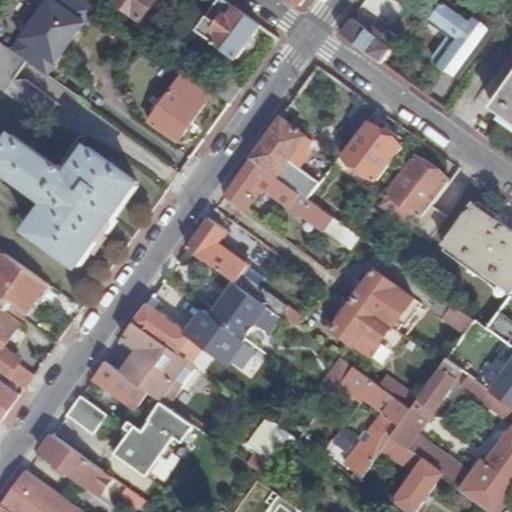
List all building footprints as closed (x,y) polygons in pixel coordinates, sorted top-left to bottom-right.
[(57,64),(98,8),(93,5),(86,0),(51,0),(23,40),(57,64)] [(153,27),(170,2),(171,1),(169,0),(121,0),(120,2),(153,27)] [(185,13),(195,0),(171,0),(171,1),(170,2),(185,13)] [(239,59),(263,27),(225,0),(220,0),(198,30),(239,59)] [(421,0),(394,0),(411,13),(421,0)] [(453,34),(466,14),(448,1),(434,20),(453,34)] [(480,8),(472,19),(493,32),(500,22),(480,8)] [(472,19),(466,14),(453,34),(435,59),(461,78),(493,32),(472,19)] [(389,46),(354,20),(343,36),(384,65),(398,46),(392,42),(389,46)] [(15,52),(49,77),(57,64),(23,40),(15,52)] [(233,103),(251,77),(240,70),(232,71),(222,83),(216,79),(210,87),(216,91),(233,103)] [(216,91),(210,87),(188,71),(152,123),(180,143),(216,91)] [(511,83),(494,109),(511,121),(511,83)] [(370,122),(379,110),(367,101),(351,125),(362,133),(370,122)] [(306,136),(283,118),(253,160),(278,178),(287,165),(294,170),(313,144),(305,138),(306,136)] [(380,182),(405,148),(370,122),(362,133),(345,155),(380,182)] [(79,266),(138,183),(90,148),(69,176),(14,137),(0,156),(0,167),(50,203),(31,230),(79,266)] [(416,228),(451,182),(417,156),(389,193),(392,195),(385,204),(416,228)] [(327,232),(335,219),(311,201),(278,178),(253,160),(241,176),(234,186),(255,201),(265,189),(327,232)] [(255,201),(234,186),(227,196),(247,212),(255,201)] [(511,292),(511,228),(477,204),(448,245),(511,292)] [(228,232),(211,219),(202,231),(190,247),(239,283),(286,318),(291,322),(297,313),(245,275),(250,266),(220,244),(228,232)] [(354,251),(362,239),(347,227),(335,219),(327,232),(354,251)] [(0,300),(25,318),(48,286),(7,256),(0,265),(0,300)] [(377,272),(355,301),(393,328),(395,330),(416,300),(377,272)] [(286,318),(239,283),(214,316),(248,341),(259,325),(274,336),(286,318)] [(466,334),(476,320),(455,305),(454,306),(443,298),(435,309),(446,317),(445,318),(466,334)] [(160,304),(153,299),(136,322),(190,361),(191,361),(204,343),(157,309),(160,304)] [(393,328),(355,301),(335,330),(373,357),(393,328)] [(511,345),(511,309),(507,306),(490,330),(492,331),(511,345)] [(0,370),(26,390),(37,376),(22,365),(17,362),(9,349),(7,347),(13,338),(20,329),(22,325),(0,308),(0,370)] [(214,316),(206,310),(196,325),(202,333),(216,343),(211,349),(231,363),(248,341),(214,316)] [(467,366),(492,331),(490,330),(476,320),(466,334),(448,360),(464,371),(467,374),(471,369),(467,366)] [(190,361),(136,322),(124,338),(140,350),(135,357),(148,366),(136,383),(159,400),(162,402),(166,397),(190,361)] [(26,333),(20,329),(13,338),(18,343),(26,333)] [(17,362),(22,365),(24,360),(9,349),(17,362)] [(494,511),(511,487),(511,435),(491,464),(486,460),(472,480),(465,476),(468,472),(419,437),(458,382),(457,381),(464,371),(448,360),(443,366),(420,399),(412,410),(394,436),(443,472),(442,475),(444,477),(492,511),(494,511)] [(354,367),(347,362),(323,394),(330,400),(341,386),(354,367)] [(136,383),(107,363),(96,379),(139,410),(147,399),(155,405),(159,400),(136,383)] [(382,387),(354,367),(341,386),(364,402),(366,399),(386,414),(371,434),(367,431),(362,439),(365,442),(348,465),(364,477),(384,449),(394,436),(412,410),(397,398),(382,387)] [(476,373),(471,369),(467,374),(473,378),(476,373)] [(482,377),(476,373),(473,378),(476,380),(479,382),(482,377)] [(389,377),(382,387),(397,398),(404,388),(389,377)] [(0,422),(2,424),(15,406),(22,396),(0,379),(0,422)] [(511,421),(511,406),(503,399),(479,382),(476,380),(469,391),(511,422),(511,421)] [(511,387),(503,399),(511,406),(511,387)] [(404,388),(397,398),(412,410),(420,399),(404,388)] [(142,439),(83,396),(69,416),(119,452),(120,450),(130,457),(142,439)] [(209,428),(166,397),(162,402),(164,403),(206,433),(209,428)] [(208,435),(206,433),(164,403),(152,420),(197,451),(208,435)] [(288,440),(292,435),(260,412),(241,440),(251,447),(242,459),(264,474),(288,440)] [(344,424),(333,442),(349,452),(360,435),(344,424)] [(115,478),(54,436),(42,453),(102,497),(115,478)] [(394,436),(384,449),(417,473),(396,501),(411,511),(419,511),(444,477),(442,475),(443,472),(394,436)] [(86,511),(29,471),(12,495),(3,508),(9,511),(86,511)] [(147,501),(129,488),(124,496),(142,509),(147,501)]
